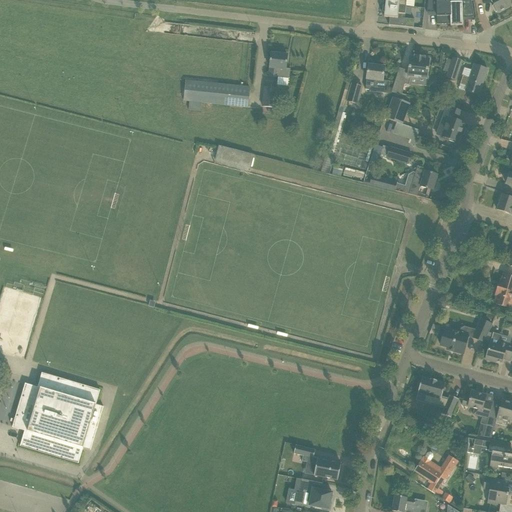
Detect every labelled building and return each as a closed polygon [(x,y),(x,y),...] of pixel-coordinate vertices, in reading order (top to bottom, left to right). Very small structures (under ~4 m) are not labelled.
[(437,25),(451,25),(450,3),(450,1),(440,1),(439,0),(428,0),(427,13),(436,13),(437,25)] [(460,0),(460,3),(450,3),(451,25),(451,27),(462,26),(462,20),(474,19),(470,0),(460,0)] [(497,12),(498,13),(511,5),(511,0),(490,0),(493,5),(492,6),(495,13),(497,12)] [(383,4),(382,12),(384,12),(384,17),(389,18),(388,25),(413,28),(414,20),(404,19),(406,7),(383,4)] [(268,77),(289,79),(290,69),(286,69),(287,55),(271,54),(268,77)] [(391,93),(406,96),(406,95),(401,94),(404,84),(408,85),(410,79),(418,80),(418,77),(427,78),(429,60),(424,59),(424,58),(415,57),(415,61),(409,60),(408,72),(399,69),(400,69),(399,68),(391,93)] [(446,77),(455,80),(461,61),(453,58),(446,77)] [(366,79),(365,90),(369,90),(374,91),(373,92),(386,94),(387,81),(382,81),(383,77),(384,67),(368,65),(366,75),(366,79)] [(465,91),(479,96),(487,70),(473,65),(469,78),(462,76),(460,85),(466,87),(465,91)] [(186,82),(184,101),(189,102),(201,103),(247,108),(249,87),(244,87),(239,86),(186,81),(186,82)] [(347,101),(357,104),(362,87),(352,84),(347,101)] [(263,107),(275,108),(277,89),(265,87),(263,107)] [(385,118),(402,125),(410,104),(392,98),(385,118)] [(321,173),(329,175),(334,158),(347,114),(344,113),(346,107),(340,106),(321,173)] [(447,107),(437,135),(449,140),(449,141),(454,143),(455,142),(458,143),(461,135),(463,129),(464,124),(459,122),(462,112),(447,107)] [(254,155),(218,146),(214,164),(249,173),(254,155)] [(387,158),(408,164),(411,154),(390,148),(387,158)] [(405,186),(403,193),(411,195),(417,197),(420,187),(423,188),(432,191),(433,189),(435,189),(437,185),(435,183),(437,175),(433,174),(433,171),(426,169),(417,167),(415,173),(413,172),(409,175),(405,186)] [(343,174),(363,179),(365,173),(345,168),(343,174)] [(371,177),(369,185),(379,187),(394,190),(396,184),(397,183),(380,179),(371,177)] [(499,202),(497,210),(510,215),(511,215),(511,198),(502,195),(501,197),(499,196),(497,201),(499,202)] [(495,304),(509,308),(511,302),(511,301),(511,277),(503,275),(500,286),(498,285),(498,287),(496,286),(494,293),(496,294),(495,295),(497,296),(495,304)] [(440,335),(438,341),(441,342),(440,346),(447,348),(447,350),(463,354),(468,337),(483,343),(485,340),(488,333),(492,324),(490,323),(484,321),(480,319),(475,330),(464,327),(460,329),(459,334),(444,330),(443,335),(440,335)] [(488,333),(485,340),(490,342),(490,343),(488,351),(485,360),(495,363),(495,362),(501,363),(502,360),(510,362),(511,352),(511,344),(500,341),(501,335),(493,333),(492,334),(488,333)] [(20,447),(78,464),(83,448),(90,451),(103,407),(96,405),(100,390),(42,373),(37,387),(25,384),(12,427),(24,431),(20,447)] [(441,398),(445,384),(436,382),(437,381),(430,380),(422,378),(420,383),(419,383),(417,388),(419,388),(417,394),(426,396),(424,403),(444,408),(441,414),(450,418),(458,400),(449,396),(448,399),(441,398)] [(464,398),(461,405),(474,409),(473,415),(476,416),(482,418),(480,424),(486,425),(487,419),(490,410),(492,403),(485,401),(486,396),(478,394),(479,392),(474,391),(473,392),(471,392),(469,400),(464,398)] [(482,439),(491,440),(491,439),(494,428),(496,419),(498,420),(508,423),(508,421),(511,421),(511,403),(502,400),(500,409),(499,409),(498,412),(490,410),(487,419),(486,425),(483,434),(482,439)] [(469,436),(467,453),(472,454),(474,445),(486,448),(486,450),(488,451),(488,452),(492,453),(489,467),(490,469),(492,471),(494,471),(496,470),(497,469),(498,466),(502,468),(511,469),(511,455),(507,455),(507,452),(509,452),(511,444),(501,442),(491,440),(482,439),(476,438),(469,436)] [(295,445),(293,455),(303,456),(302,462),(316,464),(314,477),(337,481),(341,463),(317,459),(313,458),(315,450),(295,445)] [(428,489),(440,497),(443,492),(438,489),(441,484),(442,485),(458,461),(449,456),(441,468),(430,462),(433,457),(433,454),(430,452),(427,453),(424,458),(423,457),(414,471),(432,483),(428,489)] [(469,474),(465,479),(471,485),(475,480),(469,474)] [(485,478),(483,489),(489,490),(487,503),(497,505),(498,504),(506,506),(508,494),(505,494),(506,489),(503,489),(504,482),(494,480),(491,479),(485,478)] [(298,491),(296,491),(296,492),(294,504),(294,505),(309,508),(310,508),(310,506),(321,508),(321,510),(330,511),(332,503),(330,502),(332,493),(321,491),(322,484),(301,479),(301,480),(299,487),(298,491)] [(441,499),(450,505),(453,500),(452,499),(453,498),(445,493),(441,499)] [(425,511),(426,510),(420,509),(421,501),(407,498),(394,496),(391,511),(395,511),(425,511)]
